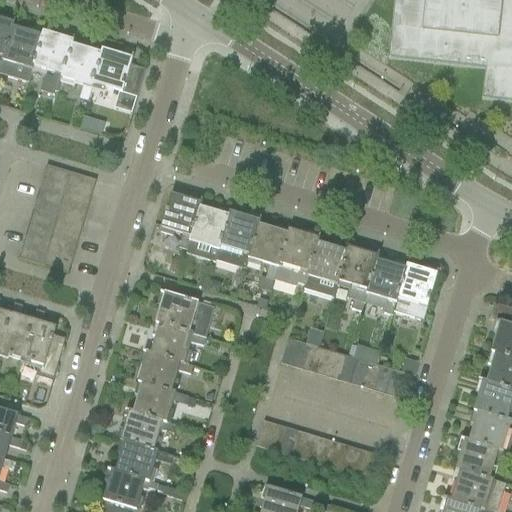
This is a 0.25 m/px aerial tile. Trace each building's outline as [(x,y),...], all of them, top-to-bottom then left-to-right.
[(511,0),(394,0),(388,60),(485,70),(482,100),(511,103),(511,0)] [(0,73),(13,31),(15,23),(14,23),(3,20),(3,19),(1,24),(0,23),(0,73)] [(0,77),(28,86),(33,68),(43,35),(42,35),(41,39),(31,36),(32,32),(31,32),(30,36),(15,32),(15,31),(13,31),(0,73),(0,77)] [(43,35),(33,68),(47,72),(46,73),(53,75),(51,80),(45,78),(42,89),(44,90),(43,95),(54,99),(55,93),(58,94),(59,91),(59,89),(62,81),(74,40),(73,40),(72,45),(61,41),(63,37),(62,37),(60,41),(46,37),(46,36),(43,35)] [(87,103),(93,86),(102,53),(101,52),(100,57),(90,54),(91,49),(90,49),(89,54),(74,50),(75,49),(72,48),(74,40),(62,81),(83,87),(79,101),(87,103)] [(102,53),(93,86),(104,89),(118,93),(122,94),(137,99),(140,89),(146,71),(130,66),(133,58),(132,57),(131,62),(120,59),(121,54),(120,54),(119,59),(105,54),(102,53)] [(137,99),(118,93),(113,110),(133,116),(137,99)] [(83,120),(80,132),(100,138),(103,126),(83,120)] [(45,168),(41,179),(66,187),(70,175),(45,168)] [(70,175),(66,187),(91,194),(95,183),(70,175)] [(41,179),(38,191),(63,198),(66,187),(41,179)] [(66,187),(63,198),(88,206),(91,194),(66,187)] [(38,191),(34,203),(59,210),(63,198),(38,191)] [(178,250),(187,253),(199,210),(202,203),(201,202),(199,207),(189,204),(190,199),(189,199),(188,204),(173,199),(173,198),(170,197),(159,231),(161,232),(161,231),(182,237),(178,250)] [(63,198),(59,210),(84,218),(88,206),(63,198)] [(34,203),(31,214),(56,222),(59,210),(34,203)] [(59,210),(56,222),(81,229),(84,218),(59,210)] [(215,265),(216,261),(230,215),(229,215),(227,220),(217,217),(218,212),(216,216),(202,212),(202,211),(199,210),(187,253),(185,257),(215,265)] [(31,214),(28,226),(52,233),(56,222),(31,214)] [(216,261),(215,264),(245,273),(246,270),(247,266),(248,261),(258,228),(261,220),(260,220),(258,225),(248,222),(249,217),(249,216),(247,221),(232,217),(233,216),(230,215),(216,261)] [(56,222),(52,233),(77,241),(81,229),(56,222)] [(28,226),(24,237),(49,245),(52,233),(28,226)] [(248,261),(247,266),(260,270),(262,265),(270,268),(266,281),(274,283),(289,233),(288,233),(286,237),(276,234),(278,230),(277,229),(275,234),(261,230),(261,229),(258,228),(248,261)] [(52,233),(49,245),(74,252),(77,241),(52,233)] [(308,279),(318,246),(320,238),(319,238),(317,242),(307,239),(308,234),(307,234),(306,239),(292,235),(292,234),(289,233),(274,283),(295,290),(297,286),(305,288),(308,279)] [(24,237),(21,249),(46,257),(49,245),(24,237)] [(49,245),(46,257),(70,264),(74,252),(49,245)] [(333,301),(337,288),(348,251),(347,250),(346,255),(335,252),(337,247),(336,247),(334,252),(320,247),(320,246),(318,246),(308,279),(305,288),(304,292),(333,301)] [(17,261),(42,268),(46,257),(21,249),(17,261)] [(337,288),(350,292),(347,301),(354,303),(352,312),(361,315),(364,306),(377,263),(379,255),(378,255),(377,260),(366,257),(368,252),(367,252),(365,257),(351,252),(348,251),(337,288)] [(46,257),(42,268),(67,276),(70,264),(46,257)] [(172,261),(168,273),(178,276),(182,264),(172,261)] [(393,319),(395,312),(408,268),(406,268),(405,273),(394,270),(396,265),(395,265),(394,269),(379,265),(379,264),(377,263),(364,306),(385,312),(384,316),(393,319)] [(395,312),(394,315),(414,321),(423,324),(438,273),(436,273),(435,278),(425,275),(427,270),(426,270),(425,275),(410,270),(410,269),(408,268),(398,302),(395,312)] [(156,322),(155,325),(188,335),(205,340),(214,310),(210,309),(160,294),(159,295),(164,297),(161,307),(156,305),(156,306),(161,308),(157,322),(156,322)] [(258,301),(256,309),(265,312),(267,304),(258,301)] [(491,351),(490,354),(511,360),(511,312),(493,306),(493,308),(494,308),(490,321),(489,321),(488,322),(500,325),(497,336),(492,334),(492,335),(496,337),(492,351),(491,351)] [(12,360),(21,362),(32,324),(22,321),(21,324),(18,323),(22,309),(13,307),(10,317),(0,352),(0,357),(12,361),(12,360)] [(32,324),(21,362),(20,367),(37,372),(34,379),(52,384),(64,342),(53,338),(55,331),(45,328),(44,331),(40,330),(44,316),(36,313),(32,324)] [(0,352),(10,317),(0,314),(0,352)] [(151,353),(150,355),(183,365),(189,344),(202,348),(205,340),(188,335),(155,325),(155,326),(159,327),(156,337),(152,336),(151,337),(156,338),(152,353),(151,353)] [(279,367),(291,370),(298,345),(287,342),(279,367)] [(291,370),(303,374),(310,349),(298,345),(291,370)] [(303,374),(314,377),(322,352),(310,349),(303,374)] [(314,377),(326,381),(333,356),(322,352),(314,377)] [(138,381),(137,384),(170,394),(177,373),(190,376),(192,368),(183,365),(150,355),(142,353),(142,354),(147,355),(144,366),(139,364),(138,365),(143,367),(139,381),(138,381)] [(486,382),(485,385),(511,392),(511,360),(490,354),(490,355),(494,356),(491,367),(487,365),(487,367),(491,368),(487,382),(486,382)] [(326,381),(338,384),(345,359),(333,356),(326,381)] [(338,384),(349,387),(357,363),(345,359),(338,384)] [(401,376),(403,377),(413,380),(418,364),(405,361),(401,376)] [(349,387),(361,391),(368,366),(357,363),(349,387)] [(361,391),(372,394),(380,370),(368,366),(361,391)] [(372,394),(384,398),(391,373),(380,370),(372,394)] [(391,373),(384,398),(396,401),(403,377),(401,376),(391,373)] [(473,410),(473,413),(511,424),(511,392),(485,385),(477,382),(477,383),(482,385),(479,395),(474,394),(474,395),(479,396),(474,410),(473,410)] [(133,412),(132,414),(165,424),(171,403),(185,407),(187,400),(187,399),(170,394),(137,384),(137,385),(142,386),(139,396),(134,395),(134,396),(138,397),(134,412),(133,412)] [(187,400),(185,407),(193,410),(195,403),(187,400)] [(120,440),(119,443),(152,453),(159,432),(172,436),(174,427),(165,424),(132,414),(124,412),(124,413),(129,414),(126,425),(121,423),(121,424),(126,426),(121,440),(120,440)] [(0,413),(0,436),(10,440),(13,430),(10,429),(11,425),(25,429),(28,422),(0,413)] [(467,444),(510,456),(511,457),(511,424),(473,413),(472,414),(477,415),(474,426),(469,424),(469,425),(473,427),(469,441),(468,441),(467,444)] [(255,449),(266,452),(274,428),(262,424),(255,449)] [(266,452),(278,456),(285,431),(274,428),(266,452)] [(278,456),(290,459),(297,434),(285,431),(278,456)] [(290,459),(301,463),(309,438),(297,434),(290,459)] [(0,461),(3,462),(6,452),(3,451),(4,447),(19,452),(26,454),(28,446),(21,444),(21,443),(10,440),(0,436),(0,461)] [(301,463),(313,466),(320,441),(309,438),(301,463)] [(313,466),(325,470),(332,445),(320,441),(313,466)] [(456,469),(455,472),(488,482),(494,461),(507,465),(510,456),(467,444),(459,441),(459,442),(464,444),(461,454),(457,452),(456,453),(461,455),(456,469)] [(116,471),(115,471),(114,473),(147,484),(154,462),(167,466),(169,458),(152,453),(119,443),(119,444),(124,445),(121,455),(116,454),(116,455),(120,456),(116,471)] [(325,470),(336,473),(344,448),(332,445),(325,470)] [(336,473),(348,477),(355,452),(344,448),(336,473)] [(348,477),(359,480),(367,455),(355,452),(348,477)] [(190,455),(188,463),(195,465),(198,458),(190,455)] [(367,455),(359,480),(371,484),(378,459),(367,455)] [(0,470),(12,474),(14,465),(3,462),(0,461),(0,470)] [(114,473),(107,471),(106,472),(111,474),(108,484),(103,482),(103,483),(108,485),(103,499),(101,503),(105,504),(102,511),(134,511),(141,491),(154,495),(157,486),(147,484),(114,473)] [(449,502),(480,511),(497,511),(505,487),(488,482),(455,472),(455,473),(459,474),(456,485),(451,483),(451,484),(456,486),(451,500),(450,500),(449,502)] [(297,511),(298,509),(307,511),(311,511),(314,504),(263,490),(263,491),(268,492),(265,503),(260,501),(260,502),(265,504),(262,511),(297,511)] [(168,491),(166,498),(182,503),(184,496),(168,491)] [(480,511),(449,502),(442,500),(442,501),(446,503),(443,511),(440,511),(439,511),(438,511),(480,511)]
